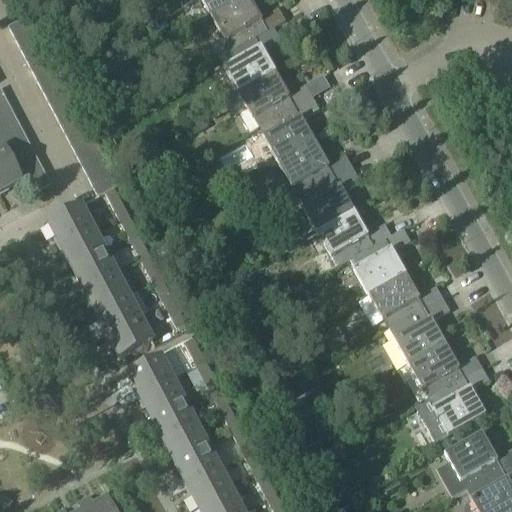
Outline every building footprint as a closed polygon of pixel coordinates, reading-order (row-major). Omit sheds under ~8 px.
[(199,0),(212,21),(246,1),(245,0),(199,0)] [(246,1),(212,21),(231,56),(273,33),(286,25),(279,13),(259,24),(246,1)] [(34,31),(29,20),(8,32),(13,42),(34,31)] [(19,53),(40,42),(34,31),(13,42),(19,53)] [(231,56),(219,63),(238,97),(273,78),(260,55),(279,44),(273,33),(231,56)] [(24,64),(46,52),(40,42),(19,53),(24,64)] [(30,74),(51,63),(46,52),(24,64),(30,74)] [(36,85),(57,74),(51,63),(30,74),(36,85)] [(41,96),(62,84),(57,74),(36,85),(41,96)] [(239,99),(224,107),(233,122),(248,114),(258,132),(312,101),(305,90),(286,101),(273,78),(238,97),(239,99)] [(47,106),(68,95),(62,84),(41,96),(47,106)] [(52,117),(74,106),(68,95),(47,106),(52,117)] [(312,101),(258,132),(278,166),(313,146),(300,125),(319,114),(312,101)] [(0,119),(10,114),(5,103),(0,105),(0,119)] [(58,127),(79,116),(74,106),(52,117),(58,127)] [(0,132),(16,124),(10,114),(0,119),(0,132)] [(63,138),(85,127),(79,116),(58,127),(63,138)] [(0,145),(1,146),(22,135),(16,124),(0,132),(0,145)] [(69,149),(90,138),(85,127),(63,138),(69,149)] [(1,146),(4,152),(6,157),(27,146),(22,135),(1,146)] [(75,159),(96,148),(90,138),(69,149),(75,159)] [(12,168),(33,157),(27,146),(6,157),(12,168)] [(284,178),(273,184),(286,207),(297,201),(351,171),(344,159),(326,169),(313,146),(278,166),(284,178)] [(80,170),(102,159),(96,148),(75,159),(80,170)] [(0,196),(21,186),(18,178),(12,168),(6,157),(4,152),(0,154),(0,196)] [(18,178),(39,168),(33,157),(12,168),(18,178)] [(86,181),(107,170),(102,159),(80,170),(86,181)] [(18,178),(21,186),(23,189),(44,178),(39,168),(18,178)] [(91,191),(113,180),(107,170),(86,181),(91,191)] [(351,171),(297,201),(318,237),(353,217),(340,194),(359,184),(351,171)] [(44,178),(23,189),(29,200),(50,189),(44,178)] [(118,190),(113,180),(91,191),(97,202),(105,197),(114,192),(118,190)] [(114,192),(105,197),(118,221),(126,216),(114,192)] [(59,251),(91,234),(80,212),(47,229),(59,251)] [(126,216),(118,221),(129,244),(138,239),(126,216)] [(318,237),(305,244),(312,257),(325,250),(337,271),(349,264),(391,241),(384,230),(366,240),(353,217),(318,237)] [(71,274),(103,257),(91,234),(59,251),(71,274)] [(391,241),(349,264),(369,299),(405,278),(392,257),(410,246),(403,234),(391,241)] [(138,239),(129,244),(141,266),(150,262),(138,239)] [(83,296),(115,279),(103,257),(71,274),(83,296)] [(150,262),(141,266),(153,289),(162,285),(150,262)] [(405,278),(369,299),(389,334),(442,303),(436,292),(418,302),(405,278)] [(95,319),(127,302),(115,279),(83,296),(95,319)] [(162,285),(153,289),(165,312),(173,307),(162,285)] [(106,341),(139,324),(127,302),(95,319),(106,341)] [(442,303),(389,334),(409,369),(443,349),(431,327),(450,316),(442,303)] [(173,307),(165,312),(177,335),(185,330),(173,307)] [(118,364),(150,347),(139,324),(106,341),(118,364)] [(195,371),(206,365),(195,342),(183,349),(195,371)] [(443,349),(409,369),(428,403),(482,373),(476,361),(456,372),(443,349)] [(150,361),(153,365),(126,379),(138,401),(171,384),(160,362),(163,361),(160,355),(150,361)] [(207,393),(218,387),(206,365),(195,371),(207,393)] [(428,403),(415,411),(435,446),(449,439),(483,419),(469,396),(489,385),(482,373),(428,403)] [(150,424),(183,406),(171,384),(138,401),(150,424)] [(219,415),(229,410),(218,387),(207,393),(219,415)] [(162,446),(195,429),(183,406),(150,424),(162,446)] [(230,438),(241,432),(229,410),(219,415),(230,438)] [(174,469),(207,451),(195,429),(162,446),(174,469)] [(242,460),(252,455),(241,432),(230,438),(242,460)] [(449,467),(435,474),(452,504),(466,495),(511,468),(511,454),(496,463),(481,438),(445,459),(449,467)] [(185,491),(218,474),(207,451),(174,469),(185,491)] [(254,482),(264,478),(252,455),(242,460),(254,482)] [(465,509),(464,511),(511,511),(511,491),(509,486),(511,484),(511,468),(466,495),(471,503),(469,504),(470,506),(465,509)] [(218,474),(185,491),(196,511),(200,511),(230,496),(218,474)] [(266,505),(275,500),(264,478),(254,482),(266,505)] [(238,511),(230,496),(200,511),(238,511)] [(269,511),(281,511),(275,500),(266,505),(269,511)] [(78,511),(112,511),(107,501),(93,508),(90,502),(77,509),(78,511)]
